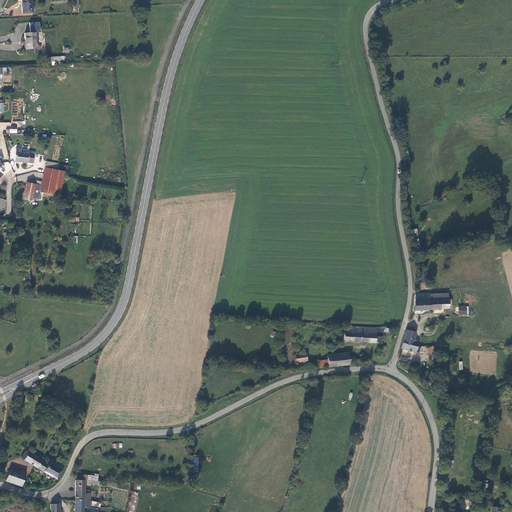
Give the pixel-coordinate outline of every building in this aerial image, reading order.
[(31,12),(30,0),(20,0),(22,13),(31,12)] [(35,48),(34,33),(24,34),(25,49),(35,48)] [(15,162),(32,164),(33,154),(20,153),(20,150),(16,149),(15,162)] [(45,164),(43,174),(56,176),(58,166),(45,164)] [(58,166),(56,176),(63,177),(64,170),(65,165),(59,164),(58,166)] [(43,174),(41,186),(38,198),(43,198),(43,196),(58,197),(63,177),(56,176),(43,174)] [(26,183),(23,200),(31,201),(32,198),(35,185),(31,184),(26,183)] [(41,186),(35,185),(32,198),(38,198),(41,186)] [(420,249),(416,229),(409,231),(413,250),(420,249)] [(430,294),(415,294),(413,309),(451,309),(451,299),(436,300),(430,300),(430,294)] [(383,332),(384,328),(344,326),(344,341),(381,343),(381,336),(376,336),(376,332),(383,332)] [(416,332),(406,330),(403,342),(412,345),(416,332)] [(415,352),(416,346),(412,345),(403,342),(401,348),(415,352)] [(433,346),(427,348),(432,362),(438,360),(433,346)] [(306,354),(295,354),(295,363),(306,362),(306,354)] [(327,357),(327,360),(328,366),(328,368),(350,365),(349,355),(327,357)] [(21,458),(58,478),(59,476),(58,476),(65,463),(52,456),(48,463),(41,460),(41,459),(25,450),(21,458)] [(9,467),(8,472),(24,477),(25,472),(9,467)] [(8,472),(5,481),(21,486),(24,477),(8,472)] [(75,480),(75,500),(83,499),(84,505),(89,506),(89,493),(88,493),(84,493),(84,490),(84,480),(75,480)] [(126,511),(134,511),(138,492),(131,491),(126,511)] [(97,511),(99,509),(89,506),(84,505),(83,499),(75,500),(74,511),(97,511)] [(468,500),(460,499),(459,508),(468,509),(468,500)]
